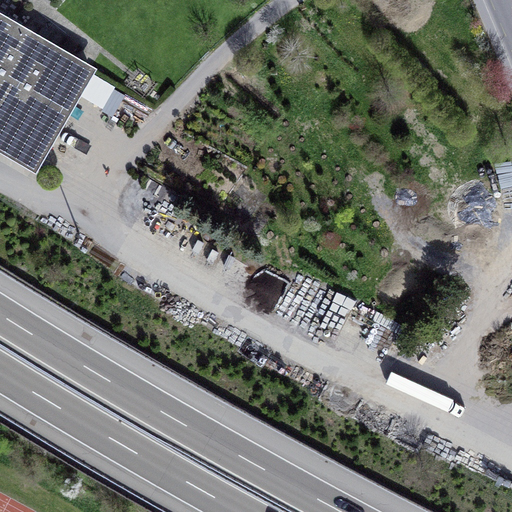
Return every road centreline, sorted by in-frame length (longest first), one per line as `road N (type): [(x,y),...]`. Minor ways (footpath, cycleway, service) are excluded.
road 1 (motorway): [(341,511),(0,313)]
road 2 (motorway): [(0,373),(237,511)]
